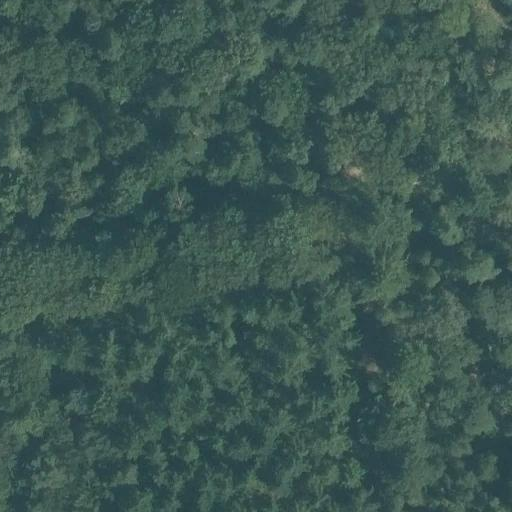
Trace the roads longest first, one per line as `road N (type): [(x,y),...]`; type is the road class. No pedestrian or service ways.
road 1 (track): [(0,280),(511,174)]
road 2 (track): [(364,204),(389,511)]
